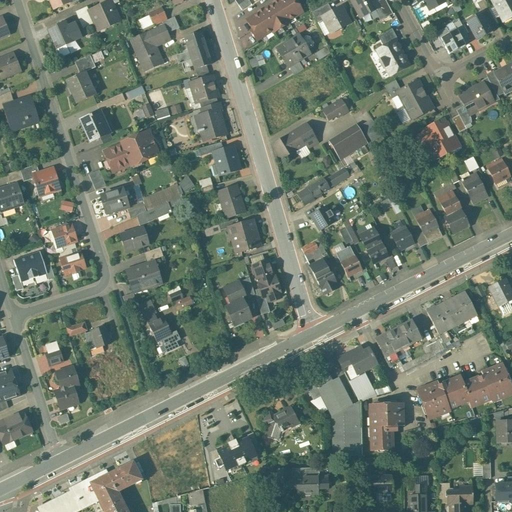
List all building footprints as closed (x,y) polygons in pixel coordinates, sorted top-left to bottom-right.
[(49,0),(53,9),(69,2),(70,2),(68,0),(49,0)] [(235,0),(241,10),(251,4),(247,0),(235,0)] [(277,1),(273,3),(272,3),(273,4),(263,10),(262,9),(262,10),(258,13),(258,12),(257,12),(258,13),(246,20),(252,30),(250,31),(251,32),(252,31),(257,39),(255,40),(256,41),(272,31),(273,33),(273,32),(272,31),(287,21),(288,23),(289,23),(288,21),(302,12),(294,0),(278,0),(278,1),(277,0),(277,1)] [(373,0),(353,0),(351,1),(359,16),(368,12),(368,13),(374,10),(378,8),(375,3),(373,0)] [(392,14),(384,0),(380,0),(375,3),(378,8),(374,10),(377,16),(380,14),(383,19),(392,14)] [(427,0),(422,0),(429,12),(446,3),(444,0),(440,0),(431,5),(427,0)] [(496,24),(483,0),(477,4),(482,13),(490,27),(496,24)] [(511,0),(490,0),(502,22),(511,16),(511,0)] [(106,3),(89,11),(96,26),(103,23),(105,28),(119,22),(111,3),(110,1),(106,3)] [(327,4),(312,13),(317,24),(323,20),(322,17),(332,12),(327,4)] [(86,6),(75,11),(83,28),(94,23),(86,6)] [(332,12),(322,17),(323,20),(326,25),(327,24),(331,32),(338,28),(338,29),(349,23),(341,7),(332,12)] [(161,8),(148,14),(152,23),(166,17),(161,8)] [(490,27),(482,13),(466,22),(476,39),(492,31),(490,27)] [(0,18),(0,37),(9,34),(2,18),(0,18)] [(467,36),(459,21),(453,25),(455,28),(456,30),(461,40),(467,36)] [(64,23),(48,30),(56,49),(65,45),(73,41),(64,23)] [(163,27),(146,35),(150,45),(168,37),(163,27)] [(446,28),(436,34),(443,48),(445,47),(440,39),(456,30),(455,28),(448,32),(446,28)] [(391,29),(377,37),(383,47),(394,41),(395,41),(397,40),(391,29)] [(456,30),(440,39),(445,47),(449,55),(465,46),(461,40),(456,30)] [(201,32),(184,38),(189,51),(205,46),(201,32)] [(146,34),(131,40),(144,71),(159,64),(150,45),(146,35),(146,34)] [(298,37),(277,49),(288,66),(308,54),(298,37)] [(383,47),(376,50),(380,59),(380,62),(382,66),(385,67),(390,76),(408,66),(405,61),(406,59),(404,57),(401,56),(399,51),(399,48),(398,45),(397,45),(395,41),(394,41),(383,47)] [(65,45),(56,49),(60,57),(62,57),(68,55),(69,52),(65,45)] [(205,46),(189,51),(194,69),(211,64),(205,46)] [(326,46),(314,53),(319,60),(330,53),(326,46)] [(0,59),(0,78),(0,80),(20,72),(13,54),(0,59)] [(89,55),(74,62),(78,72),(79,75),(84,73),(95,68),(89,55)] [(511,64),(494,75),(493,75),(503,93),(504,95),(511,91),(511,90),(509,86),(511,84),(511,64)] [(503,93),(493,75),(494,75),(492,72),(486,75),(487,77),(493,88),(497,97),(503,93)] [(79,75),(66,81),(76,103),(94,95),(84,73),(79,75)] [(211,77),(190,83),(195,103),(198,102),(215,97),(217,97),(211,77)] [(493,88),(487,77),(480,81),(482,83),(487,91),(493,88)] [(395,81),(384,86),(391,99),(397,96),(396,93),(400,90),(395,81)] [(403,106),(424,94),(417,81),(400,90),(396,93),(397,96),(403,106)] [(487,91),(482,83),(458,96),(464,107),(469,115),(493,102),(494,104),(499,101),(497,97),(493,88),(487,91)] [(144,85),(129,91),(132,99),(147,92),(144,85)] [(150,92),(154,110),(166,107),(162,90),(150,92)] [(9,92),(0,96),(0,109),(5,108),(4,106),(13,103),(9,92)] [(121,94),(96,105),(99,111),(124,100),(121,94)] [(424,94),(403,106),(401,107),(396,110),(397,112),(403,109),(409,121),(432,109),(424,94)] [(215,97),(198,102),(200,108),(206,106),(217,103),(215,97)] [(13,103),(4,106),(5,108),(12,130),(37,122),(29,98),(13,103)] [(340,100),(322,111),(328,120),(336,115),(338,117),(347,112),(345,108),(348,107),(345,103),(343,105),(340,100)] [(144,106),(148,117),(155,114),(151,103),(144,106)] [(217,103),(206,106),(208,112),(217,110),(217,111),(221,109),(219,103),(217,103)] [(174,113),(183,111),(181,104),(172,106),(174,113)] [(469,115),(464,107),(456,111),(459,116),(465,127),(472,122),(469,115)] [(208,112),(196,116),(200,130),(200,131),(203,141),(225,135),(222,125),(221,125),(217,111),(217,110),(208,112)] [(99,111),(79,120),(89,143),(109,134),(102,119),(100,120),(97,112),(99,111)] [(465,127),(459,116),(451,120),(459,133),(466,129),(465,127)] [(374,119),(364,123),(369,134),(379,129),(374,119)] [(438,160),(449,154),(447,152),(441,156),(437,148),(428,153),(420,138),(424,135),(422,132),(430,128),(431,130),(444,123),(456,144),(457,143),(460,148),(461,148),(446,120),(438,124),(437,122),(421,131),(421,132),(414,136),(425,157),(434,152),(438,160)] [(444,123),(431,130),(430,128),(422,132),(424,135),(420,138),(428,153),(437,148),(441,156),(447,152),(457,147),(456,144),(444,123)] [(307,124),(286,136),(295,150),(305,144),(308,149),(318,143),(307,124)] [(356,126),(329,142),(337,155),(364,139),(356,126)] [(148,132),(120,144),(129,165),(130,167),(158,155),(148,132)] [(286,136),(272,145),(280,159),(295,150),(286,136)] [(221,142),(198,149),(201,156),(213,152),(222,149),(221,142)] [(457,147),(447,152),(449,154),(450,156),(461,150),(460,148),(457,143),(456,144),(457,147)] [(129,165),(120,145),(103,152),(112,173),(129,165)] [(222,149),(213,152),(216,163),(220,176),(239,170),(232,146),(222,149)] [(477,168),(472,158),(466,161),(471,171),(477,168)] [(501,162),(488,169),(496,184),(509,178),(501,162)] [(216,163),(211,165),(209,167),(212,176),(214,177),(220,176),(216,163)] [(326,179),(323,181),(328,189),(349,176),(348,175),(352,173),(350,169),(355,166),(353,163),(326,179)] [(36,165),(19,170),(22,179),(23,182),(34,179),(33,175),(39,173),(36,165)] [(39,173),(33,175),(34,179),(39,196),(59,190),(52,169),(39,173)] [(19,170),(5,175),(8,183),(22,179),(19,170)] [(99,170),(88,175),(95,191),(105,186),(99,170)] [(446,170),(438,174),(445,188),(453,184),(446,170)] [(476,174),(462,182),(473,204),(487,197),(476,174)] [(186,190),(196,186),(191,176),(181,181),(186,190)] [(322,179),(297,194),(304,205),(314,199),(313,199),(328,189),(323,181),(322,179)] [(15,184),(6,187),(6,188),(0,189),(0,211),(22,204),(15,184)] [(211,186),(200,189),(202,195),(213,192),(211,186)] [(236,186),(217,192),(225,219),(244,214),(236,186)] [(122,189),(100,196),(106,214),(116,211),(117,213),(127,209),(124,198),(124,197),(122,189)] [(461,210),(451,191),(437,198),(446,217),(459,210),(461,210)] [(62,209),(75,211),(76,202),(64,200),(62,209)] [(396,201),(391,204),(395,213),(401,210),(396,201)] [(146,212),(136,216),(140,226),(171,212),(167,203),(146,212)] [(324,205),(307,215),(319,234),(335,224),(324,205)] [(144,206),(128,212),(130,219),(136,216),(146,212),(144,206)] [(446,217),(444,218),(453,234),(467,226),(459,210),(446,217)] [(429,211),(415,218),(428,244),(442,236),(429,211)] [(236,219),(218,224),(220,231),(228,229),(228,228),(238,225),(236,219)] [(238,225),(228,228),(228,229),(235,254),(260,246),(253,221),(238,225)] [(356,239),(347,221),(343,223),(345,228),(352,241),(356,239)] [(71,225),(54,230),(56,238),(55,241),(56,246),(59,247),(61,246),(74,242),(76,242),(71,225)] [(142,228),(120,235),(125,252),(147,245),(142,228)] [(352,241),(345,228),(339,231),(345,244),(352,241)] [(405,229),(392,235),(400,251),(413,244),(405,229)] [(374,232),(360,239),(373,265),(387,258),(374,232)] [(74,242),(61,246),(63,252),(70,250),(75,248),(74,242)] [(314,242),(301,249),(304,255),(317,249),(314,242)] [(349,247),(336,254),(340,262),(353,255),(349,247)] [(159,248),(144,253),(147,261),(162,256),(159,248)] [(70,250),(63,252),(58,254),(59,259),(72,255),(70,250)] [(40,252),(32,255),(32,256),(27,257),(33,279),(46,275),(47,275),(44,267),(40,252)] [(72,255),(59,259),(64,275),(71,273),(71,274),(79,272),(78,270),(85,268),(80,253),(72,255)] [(353,255),(340,262),(348,277),(361,270),(353,255)] [(388,260),(393,269),(400,265),(395,256),(388,260)] [(27,257),(21,259),(21,258),(13,261),(18,275),(20,283),(21,283),(33,279),(27,257)] [(264,262),(252,266),(255,273),(267,269),(264,262)] [(325,263),(316,267),(317,270),(312,272),(324,295),(338,288),(325,263)] [(142,266),(125,272),(131,291),(145,286),(146,288),(161,283),(155,264),(143,268),(142,266)] [(50,265),(44,267),(47,275),(46,275),(48,281),(55,280),(50,265)] [(267,269),(255,273),(258,283),(273,278),(270,268),(267,269)] [(18,275),(11,277),(16,292),(23,289),(21,283),(20,283),(18,275)] [(258,283),(257,283),(262,298),(264,297),(279,292),(274,277),(273,278),(258,283)] [(249,278),(240,282),(248,298),(254,295),(249,278)] [(511,311),(511,296),(504,280),(489,288),(503,316),(511,311)] [(238,282),(223,289),(231,305),(242,300),(246,299),(238,282)] [(484,296),(479,286),(473,289),(478,299),(484,296)] [(180,292),(169,296),(172,302),(182,297),(180,292)] [(451,300),(445,303),(426,313),(438,335),(454,326),(454,325),(458,323),(459,324),(468,319),(467,318),(474,315),(475,316),(475,315),(464,293),(451,300)] [(262,298),(256,300),(261,315),(269,312),(264,297),(262,298)] [(231,305),(225,308),(234,327),(242,323),(242,322),(250,318),(242,300),(231,305)] [(108,308),(83,316),(105,381),(130,373),(108,308)] [(164,319),(156,322),(152,315),(145,319),(148,326),(156,342),(171,335),(164,319)] [(411,321),(385,334),(385,333),(380,336),(374,339),(389,367),(399,361),(395,352),(420,339),(411,321)] [(440,339),(430,344),(435,354),(446,348),(440,339)] [(368,349),(362,352),(360,348),(337,360),(347,379),(356,374),(376,364),(376,363),(376,362),(375,363),(372,357),(373,357),(372,355),(371,355),(368,349)] [(58,350),(45,354),(49,366),(62,362),(58,350)] [(501,366),(481,374),(481,372),(480,373),(491,398),(492,402),(493,402),(492,401),(511,393),(511,392),(501,364),(500,365),(501,366)] [(72,368),(56,373),(54,376),(56,380),(59,382),(60,387),(63,386),(64,390),(72,387),(78,386),(72,368)] [(11,369),(0,373),(0,403),(21,396),(11,369)] [(338,378),(332,381),(328,374),(305,386),(313,400),(321,396),(328,410),(331,416),(333,457),(361,456),(359,403),(359,402),(352,405),(338,378)] [(369,384),(360,378),(359,378),(356,374),(347,379),(359,402),(359,403),(367,399),(375,397),(369,384)] [(482,376),(478,378),(478,377),(477,377),(478,379),(462,385),(467,400),(471,408),(470,406),(491,398),(482,376)] [(459,378),(443,385),(442,383),(442,384),(438,386),(447,408),(467,400),(462,385),(459,377),(458,377),(459,378)] [(437,384),(417,391),(417,390),(416,390),(428,420),(429,420),(428,419),(448,411),(448,413),(449,412),(447,408),(438,386),(437,382),(436,382),(437,384)] [(64,390),(54,393),(59,409),(77,403),(72,387),(64,390)] [(321,396),(313,400),(310,401),(310,402),(322,413),(328,410),(321,396)] [(401,405),(369,406),(370,406),(371,427),(370,427),(371,450),(392,450),(391,432),(397,432),(397,427),(401,427),(400,405),(401,405)] [(283,412),(274,417),(273,418),(269,415),(270,414),(269,413),(263,421),(269,425),(265,436),(267,436),(277,439),(279,431),(280,430),(281,432),(283,432),(282,430),(290,425),(290,427),(291,427),(291,426),(297,424),(297,423),(298,423),(290,407),(282,411),(283,412)] [(22,412),(0,422),(0,439),(3,445),(31,432),(22,412)] [(60,416),(62,423),(72,420),(69,413),(60,416)] [(511,421),(496,422),(497,444),(511,443),(511,421)] [(187,441),(201,436),(198,428),(152,446),(156,457),(166,453),(172,467),(188,461),(184,452),(191,449),(187,441)] [(219,459),(213,461),(217,469),(223,467),(226,472),(228,474),(241,468),(239,465),(243,464),(244,467),(257,460),(256,457),(257,457),(254,452),(247,437),(235,443),(234,442),(228,445),(229,446),(216,452),(219,459)] [(489,461),(481,461),(482,479),(490,479),(489,461)] [(108,475),(116,492),(140,480),(138,474),(133,465),(132,463),(108,475)] [(138,463),(133,465),(138,474),(143,472),(138,463)] [(212,489),(209,466),(191,469),(193,481),(177,483),(179,494),(212,489)] [(301,477),(291,478),(291,469),(281,469),(282,489),(283,489),(292,489),(291,486),(296,486),(296,495),(318,494),(318,489),(326,488),(326,489),(327,489),(326,478),(327,478),(327,477),(317,477),(310,477),(310,475),(301,475),(301,477)] [(310,477),(317,477),(317,469),(291,469),(291,478),(301,477),(301,475),(310,475),(310,477)] [(108,475),(106,472),(71,490),(72,492),(39,509),(40,511),(76,511),(98,501),(116,492),(108,475)] [(390,476),(372,477),(372,493),(390,492),(390,476)] [(372,477),(362,477),(363,500),(369,500),(369,493),(372,493),(372,477)] [(511,502),(511,483),(494,484),(495,503),(497,503),(497,504),(508,504),(508,502),(511,502)] [(448,484),(438,484),(439,503),(447,503),(447,495),(449,495),(448,484)] [(415,496),(408,496),(408,511),(425,511),(425,496),(424,486),(414,486),(415,496)] [(449,495),(447,495),(447,503),(447,504),(449,504),(449,511),(466,511),(466,504),(470,503),(470,488),(459,488),(459,495),(449,495)] [(193,493),(187,494),(189,502),(190,506),(197,504),(198,508),(206,509),(201,491),(193,493)] [(126,511),(116,492),(98,501),(104,511),(126,511)]
